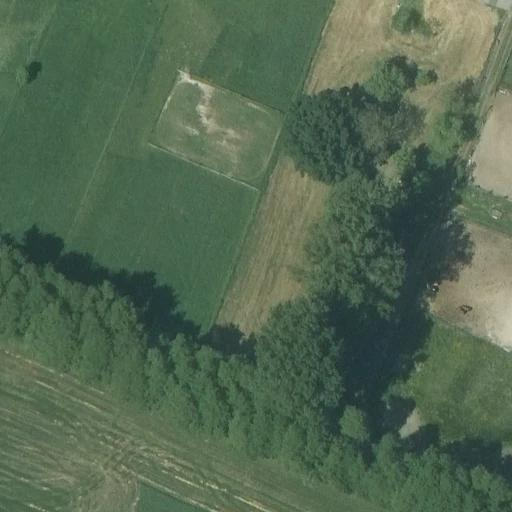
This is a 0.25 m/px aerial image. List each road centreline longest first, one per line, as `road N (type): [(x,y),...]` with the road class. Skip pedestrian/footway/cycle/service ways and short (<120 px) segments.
road 1 (track): [(0,284),(500,511)]
road 2 (track): [(355,440),(511,38)]
